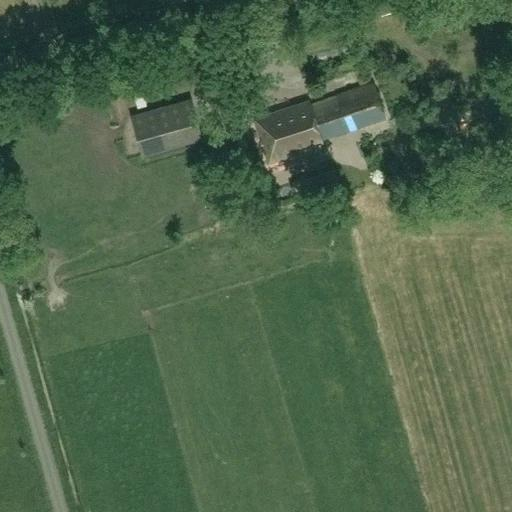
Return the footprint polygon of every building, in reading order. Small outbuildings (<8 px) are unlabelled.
[(268,70),(289,69),(288,33),(266,34),(268,70)] [(309,100),(271,112),(269,113),(271,117),(255,122),(269,163),(305,151),(306,145),(322,140),(322,138),(365,124),(366,126),(386,119),(373,82),(310,103),(309,100)] [(249,126),(246,118),(242,100),(217,105),(222,124),(226,133),(249,126)] [(192,102),(129,116),(139,160),(202,146),(192,102)] [(320,198),(319,192),(340,186),(335,169),(292,182),(298,203),(320,198)]
